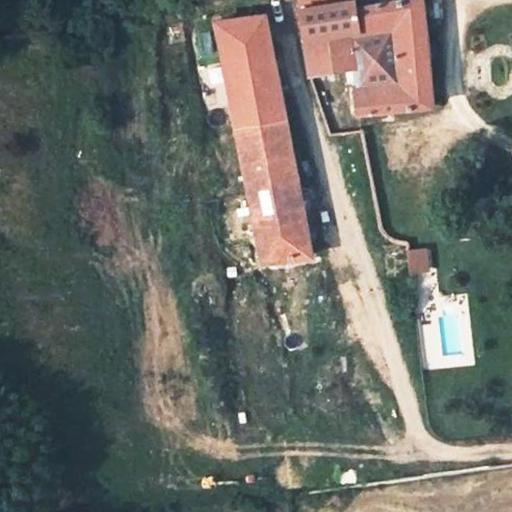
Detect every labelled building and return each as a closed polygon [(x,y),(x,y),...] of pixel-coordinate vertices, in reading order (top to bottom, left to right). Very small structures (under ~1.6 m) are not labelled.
[(300,0),(302,10),(354,0),(300,0)] [(354,0),(302,10),(308,45),(312,74),(358,66),(360,83),(355,83),(358,114),(433,106),(423,0),(407,0),(358,11),(355,0),(354,0)] [(271,50),(308,45),(302,10),(264,18),(271,50)] [(311,253),(271,50),(264,18),(219,26),(267,289),(281,285),(278,262),(311,253)] [(429,247),(407,250),(410,274),(431,271),(429,247)] [(294,367),(286,295),(268,298),(275,369),(294,367)]
